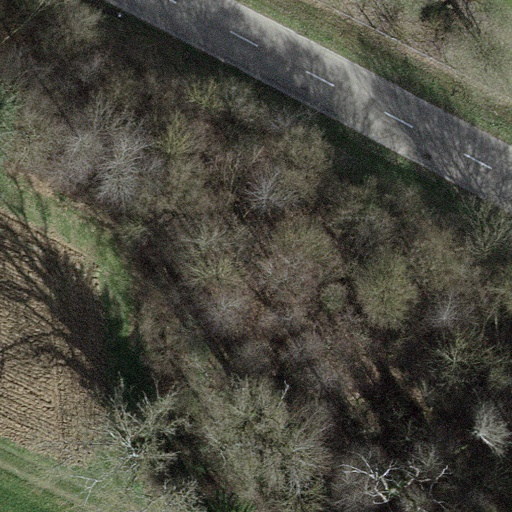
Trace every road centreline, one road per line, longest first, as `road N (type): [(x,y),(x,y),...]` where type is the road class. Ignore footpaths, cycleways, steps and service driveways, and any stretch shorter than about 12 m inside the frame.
road 1 (tertiary): [(511,178),(172,0)]
road 2 (track): [(0,464),(116,511)]
